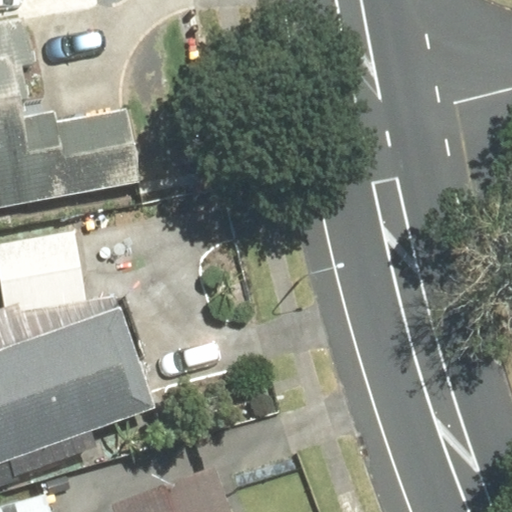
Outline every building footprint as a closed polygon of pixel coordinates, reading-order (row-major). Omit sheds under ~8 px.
[(0,205),(149,179),(136,105),(59,118),(57,107),(34,111),(31,96),(45,93),(30,11),(0,16),(0,205)] [(0,319),(105,299),(90,225),(0,242),(0,319)] [(0,348),(0,460),(159,402),(123,303),(0,348)] [(237,511),(218,460),(114,498),(119,511),(237,511)] [(0,511),(45,511),(40,494),(0,504),(0,511)]
